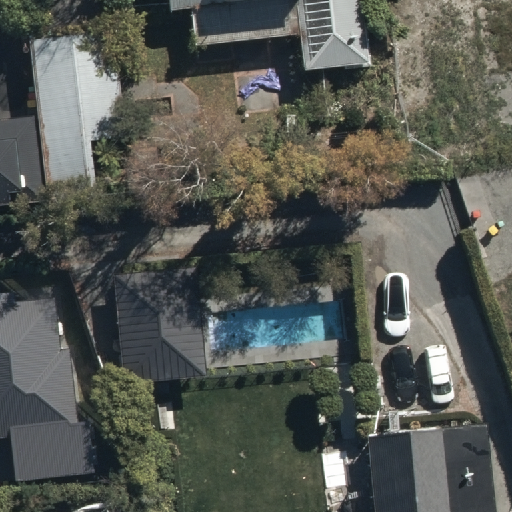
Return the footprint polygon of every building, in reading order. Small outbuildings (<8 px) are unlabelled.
[(166,0),(169,19),(191,16),(195,51),(301,40),(303,74),(364,69),(358,0),(166,0)] [(471,25),(390,31),(394,119),(431,116),(434,162),(480,159),(471,25)] [(115,35),(30,43),(45,210),(96,206),(91,149),(125,146),(115,35)] [(0,214),(8,213),(8,206),(40,204),(33,122),(0,125),(0,214)] [(197,269),(114,275),(122,381),(205,375),(197,269)] [(12,293),(0,294),(0,437),(10,436),(16,482),(97,473),(91,420),(80,422),(72,349),(63,350),(57,297),(13,302),(12,293)] [(493,511),(486,430),(369,441),(374,511),(493,511)]
